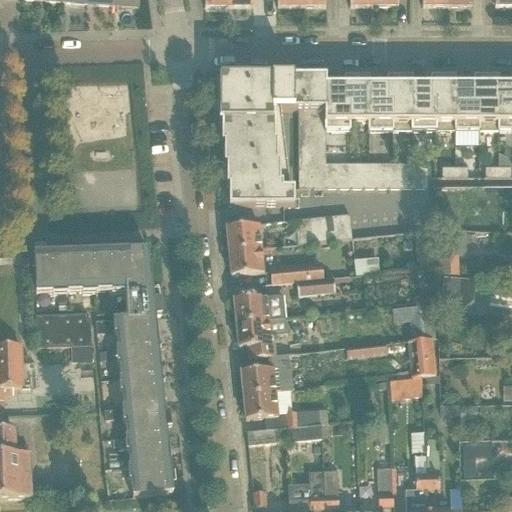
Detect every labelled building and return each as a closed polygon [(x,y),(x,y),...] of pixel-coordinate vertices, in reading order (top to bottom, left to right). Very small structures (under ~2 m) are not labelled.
[(87,0),(87,7),(111,9),(111,0),(87,0)] [(111,0),(111,9),(137,11),(137,0),(111,0)] [(203,0),(204,10),(228,10),(228,0),(203,0)] [(228,0),(228,10),(252,10),(252,0),(228,0)] [(301,10),(300,0),(276,0),(276,10),(301,10)] [(300,0),(301,10),(325,10),(324,0),(300,0)] [(373,10),(373,0),(348,0),(349,10),(373,10)] [(373,0),(373,10),(397,10),(397,0),(373,0)] [(445,0),(421,0),(422,10),(446,10),(445,0)] [(469,0),(445,0),(446,10),(470,10),(469,0)] [(511,9),(511,0),(494,0),(494,10),(511,9)] [(324,88),(324,79),(292,80),(292,83),(272,83),(272,80),(218,80),(218,125),(221,125),(221,146),(223,146),(223,167),(226,167),(226,188),(228,188),(228,209),(293,209),(293,191),(282,191),(282,185),(279,185),(279,164),(277,164),(277,143),(274,143),(274,122),(272,122),(272,113),(298,113),(298,192),(325,192),(325,167),(325,135),(324,135),(324,88)] [(368,126),(368,88),(368,79),(344,79),(344,88),(344,107),(348,107),(349,126),(368,126)] [(411,135),(411,88),(411,79),(387,79),(387,88),(387,107),(392,107),(392,135),(411,135)] [(454,135),(454,88),(454,79),(430,79),(430,88),(430,107),(435,107),(435,135),(454,135)] [(497,134),(497,88),(497,79),(473,79),(473,88),(473,107),(478,107),(478,134),(497,134)] [(511,134),(511,87),(497,88),(497,134),(511,134)] [(349,126),(348,107),(344,107),(344,88),(324,88),(324,135),(325,135),(349,135),(349,126)] [(392,135),(392,107),(387,107),(387,88),(368,88),(368,126),(368,135),(392,135)] [(435,135),(435,107),(430,107),(430,88),(411,88),(411,135),(435,135)] [(478,134),(478,107),(473,107),(473,88),(454,88),(454,135),(478,134)] [(337,167),(325,167),(325,192),(337,192),(337,167)] [(350,167),(337,167),(337,192),(350,192),(350,167)] [(363,167),(350,167),(350,192),(363,192),(363,167)] [(376,167),(363,167),(363,192),(375,192),(376,167)] [(388,167),(376,167),(375,192),(388,192),(388,167)] [(401,167),(388,167),(388,192),(401,192),(401,167)] [(414,167),(401,167),(401,192),(413,192),(414,167)] [(414,167),(413,192),(427,192),(427,167),(414,167)] [(455,182),(455,171),(441,171),(441,182),(455,182)] [(455,171),(455,182),(467,182),(467,171),(455,171)] [(498,182),(498,171),(484,171),(484,182),(498,182)] [(510,171),(498,171),(498,182),(510,182),(510,171)] [(335,219),(337,243),(351,242),(349,218),(335,219)] [(335,219),(322,220),(324,245),(337,243),(335,219)] [(322,220),(309,222),(311,246),(324,245),(322,220)] [(311,246),(309,222),(295,223),(297,248),(311,246)] [(228,255),(261,251),(258,227),(226,230),(228,255)] [(414,238),(416,270),(435,269),(433,237),(414,238)] [(263,275),(261,251),(228,255),(231,279),(263,275)] [(147,252),(123,253),(124,295),(125,322),(154,319),(160,319),(158,294),(152,294),(151,285),(151,284),(148,284),(147,252)] [(123,253),(94,254),(95,294),(111,294),(111,296),(124,295),(123,253)] [(94,254),(65,256),(66,295),(82,295),(82,297),(95,296),(95,294),(94,254)] [(65,256),(34,257),(34,268),(35,296),(52,296),(52,298),(67,297),(66,295),(65,256)] [(438,277),(457,278),(458,258),(438,258),(438,277)] [(358,275),(380,274),(379,259),(357,261),(358,275)] [(321,268),(308,269),(270,273),(271,287),(296,284),(323,282),(322,278),(321,268)] [(323,282),(296,284),(298,300),(334,296),(333,286),(349,285),(348,275),(322,278),(323,282)] [(486,312),(488,298),(465,295),(465,299),(449,298),(447,321),(462,322),(463,310),(486,312)] [(285,321),(282,298),(233,302),(235,326),(285,321)] [(428,309),(408,311),(411,345),(432,342),(428,309)] [(87,317),(35,319),(36,351),(70,350),(91,349),(90,321),(87,322),(87,317)] [(125,322),(113,322),(114,337),(116,337),(118,353),(157,349),(154,319),(125,322)] [(285,321),(235,326),(238,351),(246,350),(248,362),(268,360),(276,359),(274,347),(270,347),(269,338),(286,337),(285,321)] [(96,337),(105,336),(104,324),(95,325),(96,337)] [(411,345),(407,345),(410,380),(435,378),(432,342),(411,345)] [(0,418),(3,419),(2,391),(21,391),(19,348),(0,349),(0,418)] [(346,361),(386,357),(385,348),(345,353),(346,361)] [(91,349),(70,350),(71,366),(91,365),(91,349)] [(118,353),(115,353),(117,367),(119,366),(121,382),(160,378),(158,353),(157,349),(118,353)] [(109,353),(98,354),(99,364),(110,363),(109,353)] [(268,360),(269,372),(240,375),(243,399),(274,396),(292,394),(290,370),(288,370),(287,358),(276,359),(268,360)] [(119,382),(118,382),(120,396),(122,396),(123,411),(163,407),(161,388),(161,383),(160,378),(121,382),(119,382)] [(410,384),(393,385),(395,403),(412,401),(423,399),(421,382),(410,384)] [(511,389),(502,389),(503,403),(511,403),(511,389)] [(243,399),(245,423),(277,420),(274,396),(243,399)] [(123,411),(121,412),(123,425),(125,425),(126,441),(166,437),(166,432),(164,417),(163,407),(123,411)] [(440,419),(458,419),(458,409),(439,409),(440,419)] [(475,410),(459,410),(460,422),(476,422),(475,410)] [(105,424),(114,423),(113,413),(104,414),(105,424)] [(319,428),(318,413),(284,417),(286,431),(319,428)] [(3,419),(0,418),(0,502),(29,502),(28,459),(27,459),(27,448),(13,448),(13,433),(4,433),(3,419)] [(319,428),(286,431),(286,445),(320,442),(320,428),(319,428)] [(377,428),(377,447),(388,446),(387,428),(377,428)] [(274,432),(265,433),(246,435),(248,449),(275,446),(274,432)] [(413,434),(414,453),(425,453),(424,433),(413,434)] [(126,441),(124,442),(126,455),(128,455),(129,470),(169,466),(166,437),(126,441)] [(437,442),(425,442),(426,459),(427,478),(438,478),(437,454),(437,442)] [(462,448),(463,480),(475,480),(474,460),(490,460),(490,447),(462,448)] [(426,459),(415,460),(415,478),(427,478),(426,459)] [(129,470),(127,471),(129,484),(130,484),(132,500),(172,496),(171,485),(170,473),(169,466),(129,470)] [(380,493),(396,493),(397,470),(380,470),(380,493)] [(322,475),(324,511),(338,511),(336,474),(322,475)] [(317,511),(324,511),(322,475),(308,475),(309,488),(288,489),(288,511),(317,511)] [(415,494),(404,495),(405,511),(427,511),(427,494),(427,478),(415,478),(415,494)] [(438,478),(427,478),(427,494),(439,493),(439,478),(438,478)] [(263,495),(252,496),(252,499),(254,511),(255,510),(264,510),(265,509),(264,503),(263,495)] [(391,496),(377,496),(378,509),(392,509),(391,496)]
